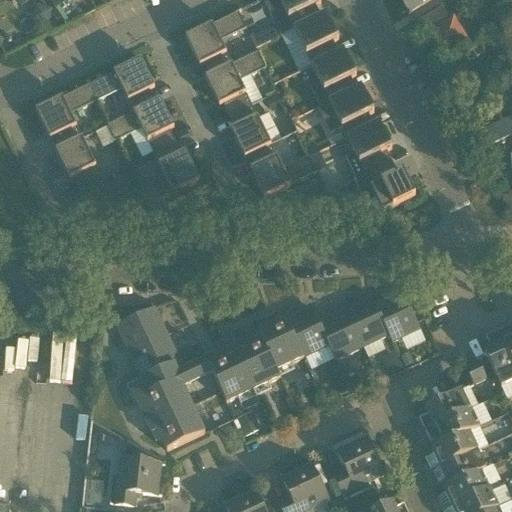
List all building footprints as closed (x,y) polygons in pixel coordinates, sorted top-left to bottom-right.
[(65,0),(48,0),(55,9),(67,2),(65,0)] [(282,37),(293,31),(321,18),(315,7),(320,5),(318,0),(266,0),(264,1),(282,37)] [(395,0),(394,1),(402,15),(406,12),(408,16),(433,0),(395,0)] [(416,23),(422,34),(425,32),(447,20),(440,9),(416,23)] [(238,14),(186,40),(196,62),(201,60),(209,77),(234,65),(223,42),(246,30),(238,14)] [(326,16),(321,18),(293,31),(311,68),(338,55),(333,44),(338,41),(326,16)] [(321,109),(329,105),(356,91),(351,80),(356,78),(344,52),(338,55),(311,68),(319,83),(310,87),(321,109)] [(229,118),(254,105),(242,81),(265,70),(257,54),(234,65),(209,77),(205,79),(216,102),(220,100),(229,118)] [(88,87),(96,103),(122,91),(133,115),(155,103),(147,86),(151,84),(140,61),(88,87)] [(59,150),(82,140),(70,116),(96,103),(88,87),(36,112),(47,135),(51,133),(59,150)] [(347,141),(374,128),(368,116),(374,114),(361,89),(356,91),(329,105),(344,135),(347,140),(347,141)] [(155,103),(133,115),(107,127),(115,144),(141,131),(153,155),(175,144),(166,126),(171,124),(160,101),(155,103)] [(254,105),(229,118),(238,136),(233,138),(244,160),(249,158),(248,157),(273,145),(282,141),(269,115),(261,119),(254,105)] [(379,125),(374,128),(347,141),(354,156),(345,161),(356,182),(365,177),(392,164),(386,153),(391,150),(379,125)] [(107,127),(95,133),(103,150),(115,144),(107,127)] [(79,191),(101,180),(82,140),(59,150),(55,152),(66,175),(70,173),(79,191)] [(175,144),(153,155),(164,179),(139,191),(147,207),(199,182),(188,160),(184,162),(175,144)] [(264,200),(317,175),(308,158),(285,170),(273,145),(248,157),(249,158),(257,175),(253,178),(264,200)] [(397,176),(392,164),(365,177),(371,189),(370,189),(383,214),(415,199),(403,173),(397,176)] [(147,207),(139,191),(113,204),(101,180),(79,191),(88,209),(84,211),(95,233),(121,220),(147,207)] [(511,206),(511,196),(502,197),(503,207),(511,206)] [(389,337),(389,338),(392,345),(419,331),(403,298),(397,301),(395,297),(375,307),(389,337)] [(362,350),(389,338),(389,337),(375,307),(372,299),(350,309),(352,313),(345,316),(362,350)] [(116,327),(129,354),(167,336),(154,309),(116,327)] [(305,313),(285,323),(303,360),(329,348),(318,324),(319,324),(314,313),(307,316),(305,313)] [(335,363),(342,360),(362,350),(345,316),(339,319),(338,315),(319,324),(318,324),(329,348),(335,363)] [(277,372),(303,360),(285,323),(258,335),(261,342),(276,373),(277,372)] [(511,330),(511,329),(498,335),(499,337),(511,364),(511,330)] [(511,384),(511,364),(499,337),(498,335),(485,341),(490,351),(484,354),(501,390),(511,384)] [(179,363),(167,336),(129,354),(142,380),(179,363)] [(276,373),(261,342),(246,350),(240,353),(241,356),(237,358),(256,400),(257,399),(253,392),(280,380),(277,372),(276,373)] [(252,393),(256,400),(237,358),(233,360),(231,357),(208,368),(226,405),(252,393)] [(187,379),(180,364),(179,363),(142,380),(126,388),(133,403),(141,399),(179,381),(179,382),(187,379)] [(465,370),(474,387),(486,381),(478,364),(465,370)] [(182,388),(179,382),(179,381),(141,399),(149,415),(157,411),(163,423),(192,409),(182,388)] [(461,392),(426,409),(426,410),(432,407),(440,424),(434,427),(435,427),(471,410),(461,392)] [(192,409),(163,423),(168,433),(171,431),(175,440),(172,442),(175,449),(205,435),(192,409)] [(441,425),(449,442),(467,434),(479,428),(471,410),(435,427),(441,425)] [(433,472),(476,452),(467,434),(449,442),(432,450),(435,456),(425,460),(431,473),(433,472)] [(366,440),(337,454),(345,472),(333,477),(345,501),(371,488),(368,484),(383,477),(366,440)] [(476,452),(433,472),(431,473),(437,486),(447,481),(450,486),(444,489),(444,490),(480,473),(485,471),(476,452)] [(118,461),(116,479),(112,478),(109,505),(136,509),(137,496),(157,498),(161,466),(118,461)] [(326,500),(310,466),(281,480),(290,498),(278,503),(282,511),(313,511),(311,506),(326,500)] [(442,511),(444,511),(445,511),(488,491),(487,488),(480,473),(444,490),(447,495),(439,499),(436,500),(442,511)] [(492,486),(487,488),(488,491),(489,493),(495,490),(500,488),(498,483),(492,486)] [(488,491),(445,511),(444,511),(491,511),(497,509),(489,493),(488,491)] [(262,511),(254,492),(225,506),(227,511),(262,511)] [(88,495),(87,508),(100,510),(101,496),(88,495)]
